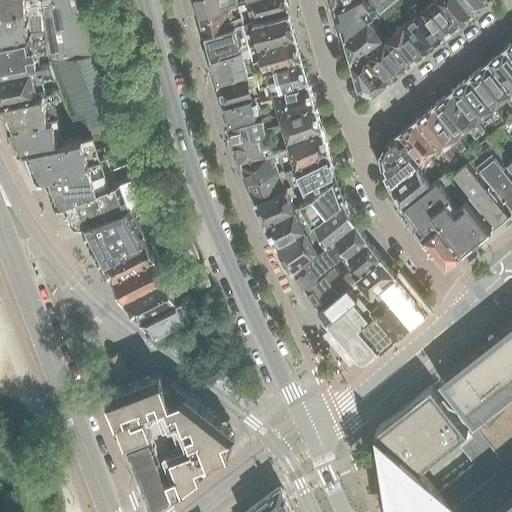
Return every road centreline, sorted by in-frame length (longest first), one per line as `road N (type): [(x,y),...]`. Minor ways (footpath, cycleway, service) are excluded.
road 1 (secondary): [(306,433),(202,201),(142,0)]
road 2 (secondary): [(0,212),(109,511)]
road 3 (residential): [(464,311),(397,234),(369,188),(353,138)]
road 4 (residential): [(353,138),(511,12)]
road 5 (tertiary): [(306,433),(358,403),(464,311)]
road 6 (residential): [(353,138),(305,0)]
road 7 (unknown): [(158,354),(268,438)]
road 8 (tertiary): [(306,433),(197,511)]
